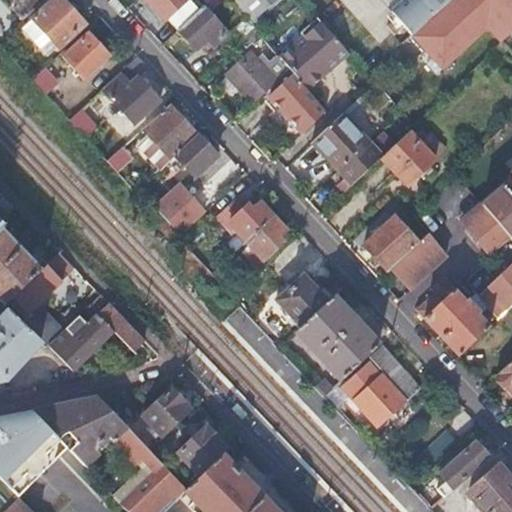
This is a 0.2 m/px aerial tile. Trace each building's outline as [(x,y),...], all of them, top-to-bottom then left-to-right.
[(12,11),(22,20),(43,0),(42,0),(13,0),(18,4),(12,11)] [(81,25),(57,0),(49,0),(29,19),(42,33),(37,38),(41,42),(46,37),(56,48),(81,25)] [(144,0),(163,21),(185,0),(144,0)] [(185,0),(163,21),(172,31),(174,30),(199,6),(193,0),(185,0)] [(231,2),(228,0),(213,0),(221,9),(231,2)] [(228,0),(231,2),(249,25),(276,0),(228,0)] [(446,0),(400,0),(388,12),(408,35),(446,0)] [(511,0),(446,0),(408,35),(440,70),(485,28),(499,43),(511,29),(511,0)] [(199,6),(174,30),(192,50),(204,39),(210,46),(223,34),(199,6)] [(302,36),(277,58),(286,70),(290,75),(305,93),(347,55),(314,17),(298,32),(302,36)] [(42,33),(29,19),(19,28),(45,57),(56,48),(46,37),(41,42),(37,38),(42,33)] [(251,27),(241,37),(247,44),(257,35),(251,27)] [(106,56),(84,34),(59,57),(80,79),(106,56)] [(222,71),(250,103),(286,70),(277,58),(272,58),(269,61),(262,53),(255,59),(246,50),(222,71)] [(144,67),(134,56),(100,88),(110,100),(108,101),(131,125),(157,101),(134,77),(144,67)] [(42,93),(58,81),(45,63),(29,75),(42,93)] [(266,96),(301,133),(314,122),(312,121),(321,112),(305,93),(290,75),(266,96)] [(166,105),(141,129),(169,161),(172,159),(195,136),(166,105)] [(96,127),(78,108),(66,119),(83,138),(96,127)] [(338,115),(308,141),(335,171),(365,143),(338,115)] [(169,161),(141,129),(129,141),(157,173),(169,161)] [(407,131),(378,157),(403,185),(434,159),(416,141),(407,131)] [(416,141),(434,159),(444,151),(428,132),(416,141)] [(214,157),(195,136),(172,159),(191,179),(214,157)] [(365,143),(335,171),(343,179),(336,185),(343,192),(378,157),(365,143)] [(132,157),(122,147),(106,163),(116,173),(132,157)] [(511,174),(511,176),(481,205),(484,209),(507,236),(507,237),(511,242),(511,241),(511,170),(510,173),(511,174)] [(153,207),(165,219),(187,198),(176,186),(153,207)] [(213,218),(218,223),(241,202),(236,196),(213,218)] [(165,219),(161,223),(174,237),(201,212),(187,198),(165,219)] [(226,224),(242,241),(269,216),(257,204),(249,211),(241,202),(218,223),(223,228),(226,224)] [(486,254),(507,236),(484,209),(481,205),(480,204),(459,222),(486,254)] [(269,216),(242,241),(251,251),(244,259),(252,267),(278,243),(275,238),(282,231),(269,216)] [(359,246),(384,271),(387,268),(426,232),(422,228),(411,239),(389,218),(359,246)] [(0,232),(0,295),(9,305),(43,271),(2,230),(0,232)] [(426,232),(387,268),(407,287),(444,253),(426,232)] [(43,271),(9,305),(7,307),(11,312),(43,343),(47,347),(51,344),(67,328),(49,310),(43,316),(37,309),(78,270),(62,253),(43,271)] [(511,260),(475,294),(484,305),(483,306),(494,318),(511,301),(511,260)] [(272,300),(297,327),(325,300),(299,274),(272,300)] [(414,310),(421,317),(451,289),(441,277),(429,289),(432,294),(414,310)] [(451,289),(421,317),(456,354),(486,326),(475,313),(483,306),(484,305),(475,294),(473,291),(461,300),(451,289)] [(297,327),(291,332),(338,381),(339,380),(363,357),(365,355),(374,346),(328,297),(325,300),(297,327)] [(116,331),(135,351),(147,340),(112,305),(100,316),(116,331)] [(67,328),(51,344),(76,370),(116,331),(100,316),(91,306),(67,328)] [(0,382),(8,381),(43,343),(11,312),(0,323),(0,382)] [(376,344),(374,346),(365,355),(396,390),(399,395),(404,399),(415,389),(405,378),(406,376),(376,344)] [(511,359),(493,376),(511,397),(511,396),(511,359)] [(400,403),(376,375),(349,400),(373,427),(400,403)] [(321,379),(313,386),(322,396),(331,388),(321,379)] [(331,388),(322,396),(333,407),(342,399),(340,395),(347,387),(339,380),(338,381),(331,388)] [(175,387),(146,414),(168,436),(196,409),(175,387)] [(103,398),(35,412),(69,448),(88,467),(106,450),(102,445),(111,436),(139,466),(146,460),(158,473),(147,483),(123,505),(130,511),(162,511),(178,497),(181,500),(188,493),(191,490),(154,451),(103,398)] [(69,448),(35,412),(0,418),(0,477),(20,498),(69,448)] [(211,424),(181,451),(204,476),(225,455),(233,448),(211,424)] [(432,491),(439,499),(484,458),(471,442),(436,473),(443,482),(432,491)] [(188,493),(206,511),(278,511),(225,455),(204,476),(191,490),(188,493)] [(464,492),(481,511),(511,511),(511,487),(493,466),(464,492)] [(140,476),(116,497),(123,505),(147,483),(140,476)] [(0,511),(33,511),(20,498),(0,477),(0,511)]
